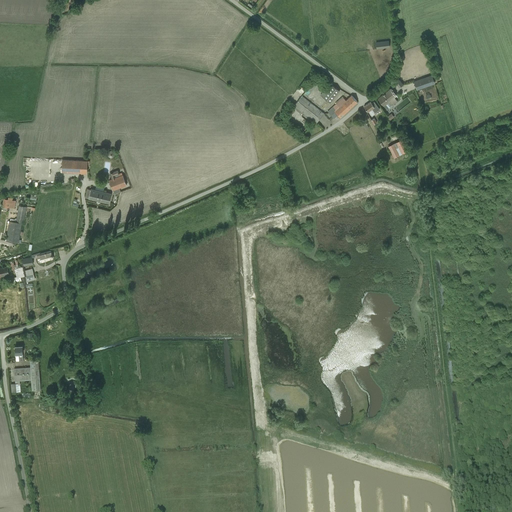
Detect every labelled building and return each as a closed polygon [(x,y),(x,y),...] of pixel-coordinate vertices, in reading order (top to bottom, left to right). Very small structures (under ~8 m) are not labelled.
[(417,90),(430,84),(428,77),(423,79),(414,82),(417,90)] [(327,93),(334,100),(346,89),(338,82),(327,93)] [(384,105),(397,96),(391,89),(378,98),(384,105)] [(322,122),(330,112),(308,95),(300,104),(322,122)] [(368,111),(375,107),(372,101),(365,106),(368,111)] [(340,117),(348,110),(343,104),(335,111),(340,117)] [(408,138),(394,145),(400,157),(414,150),(408,138)] [(65,157),(64,169),(88,171),(89,159),(65,157)] [(113,189),(127,184),(122,171),(108,177),(113,189)] [(89,197),(109,202),(111,192),(91,188),(89,197)] [(2,204),(14,206),(15,198),(3,196),(2,204)] [(26,223),(14,221),(11,240),(23,242),(26,223)] [(54,260),(52,250),(36,254),(38,264),(54,260)] [(23,277),(29,276),(28,266),(24,266),(23,259),(19,259),(15,260),(17,271),(21,270),(22,276),(17,277),(17,282),(24,281),(23,277)] [(0,274),(10,273),(8,265),(0,266),(0,274)] [(32,281),(40,280),(39,268),(31,269),(32,281)] [(76,339),(72,328),(65,331),(69,342),(76,339)] [(19,360),(19,354),(24,353),(23,344),(15,345),(16,360),(19,360)] [(36,367),(20,367),(21,381),(37,380),(37,390),(46,390),(45,358),(36,358),(36,367)] [(17,392),(26,392),(26,382),(17,382),(17,392)] [(76,413),(48,407),(46,413),(75,419),(76,413)]
